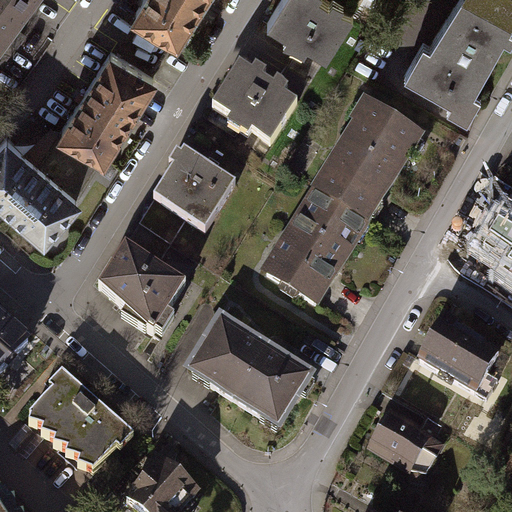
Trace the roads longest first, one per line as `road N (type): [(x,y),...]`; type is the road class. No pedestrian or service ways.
road 1 (residential): [(47,306),(77,274),(251,0)]
road 2 (residential): [(47,306),(284,507)]
road 3 (residential): [(284,507),(420,269)]
road 4 (residential): [(420,269),(511,107)]
